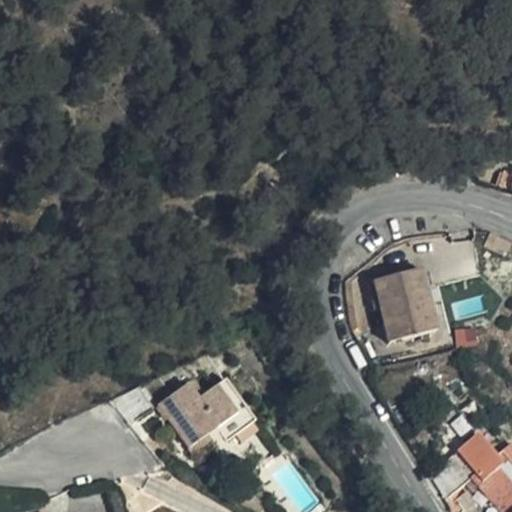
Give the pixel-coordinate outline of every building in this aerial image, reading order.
[(511,190),(511,173),(505,171),(499,186),(511,190)] [(508,241),(487,232),(481,245),(503,254),(508,241)] [(390,342),(436,330),(421,270),(374,282),(390,342)] [(248,366),(222,381),(213,386),(206,374),(177,392),(187,410),(202,399),(211,414),(196,424),(206,441),(225,431),(239,422),(245,431),(276,414),(248,366)] [(213,386),(222,381),(215,369),(206,374),(213,386)] [(202,399),(187,410),(196,424),(211,414),(202,399)] [(230,439),(225,431),(206,441),(212,449),(230,439)] [(511,511),(511,445),(496,457),(479,436),(452,458),(470,479),(497,511),(511,511)] [(470,479),(452,458),(433,474),(450,495),(470,479)]
